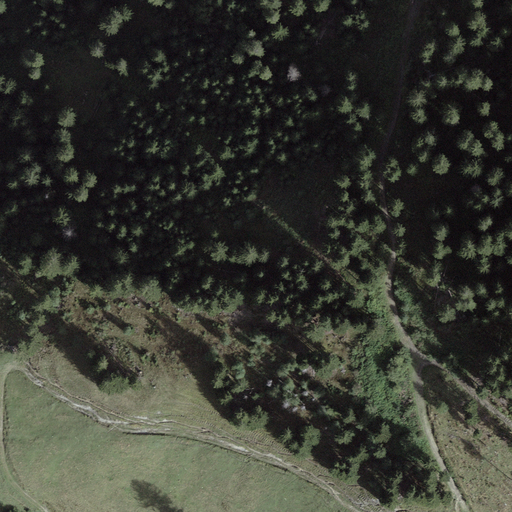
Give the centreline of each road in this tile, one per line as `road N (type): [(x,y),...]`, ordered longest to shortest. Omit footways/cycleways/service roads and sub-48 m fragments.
road 1 (track): [(414,0),(381,178),(394,246),(389,296),(417,359)]
road 2 (track): [(511,424),(442,365),(417,359),(431,436),(467,511)]
